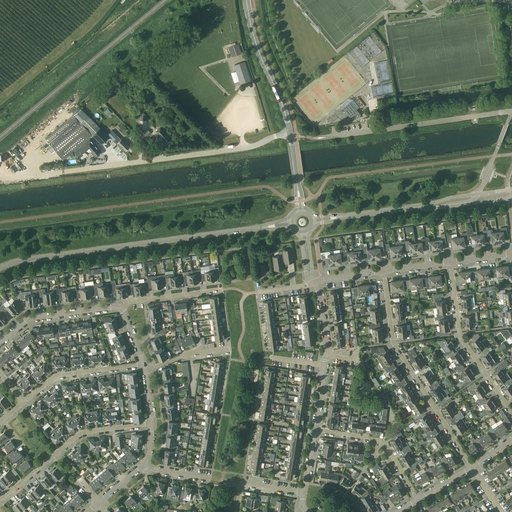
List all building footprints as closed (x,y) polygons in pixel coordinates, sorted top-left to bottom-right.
[(374,57),(382,51),(380,48),(379,49),(370,36),(363,41),(374,57)] [(229,47),(232,57),(241,53),(238,44),(236,45),(231,46),(229,47)] [(241,85),(251,81),(244,62),(234,65),(241,85)] [(341,106),(334,112),(341,120),(348,115),(350,118),(354,115),(357,118),(361,115),(350,101),(342,107),(341,106)] [(81,108),(45,138),(63,160),(92,135),(100,143),(108,135),(81,108)] [(140,125),(148,118),(143,112),(135,120),(140,125)] [(113,130),(114,129),(104,118),(97,125),(108,135),(113,140),(117,144),(118,143),(125,150),(129,146),(122,138),(121,139),(118,135),(113,130)] [(127,131),(123,126),(124,126),(121,123),(117,127),(119,130),(124,135),(127,131)] [(166,143),(172,138),(165,130),(166,128),(163,124),(159,128),(161,129),(156,133),(166,143)] [(134,132),(138,136),(139,135),(140,136),(144,139),(145,141),(148,138),(147,137),(151,133),(148,129),(144,133),(139,128),(134,132)] [(90,139),(74,151),(79,157),(87,150),(90,151),(95,156),(101,152),(90,139)] [(501,231),(497,232),(498,242),(505,241),(504,234),(507,233),(506,227),(500,228),(501,231)] [(491,236),(492,243),(498,242),(497,232),(493,232),(493,231),(491,229),(490,229),(486,230),(487,236),(491,236)] [(467,232),(467,239),(471,238),(472,246),(478,245),(477,234),(471,235),(470,230),(466,230),(467,232)] [(483,234),(477,234),(478,245),(485,244),(484,237),(487,236),(486,230),(483,230),(483,234)] [(461,237),(457,237),(459,248),(465,247),(464,239),(467,239),(467,232),(460,233),(461,237)] [(441,239),(435,240),(436,251),(443,250),(442,242),(445,242),(444,233),(440,234),(441,239)] [(459,248),(457,237),(451,238),(450,235),(447,235),(447,242),(451,241),(452,249),(459,248)] [(421,242),(415,243),(417,253),(423,252),(422,245),(426,245),(425,238),(421,239),(421,242)] [(428,238),(425,238),(426,245),(429,244),(430,252),(436,251),(435,240),(429,241),(428,238)] [(409,247),(410,254),(417,253),(415,243),(409,244),(409,240),(405,241),(406,247),(409,247)] [(379,248),(373,249),(375,259),(381,258),(380,251),(384,250),(382,241),(379,241),(379,248)] [(402,245),(395,246),(397,256),(403,255),(402,248),(406,247),(405,241),(401,241),(402,245)] [(389,250),(390,257),(397,256),(395,246),(389,246),(389,243),(385,244),(386,250),(389,250)] [(346,244),(343,245),(343,249),(344,256),(347,255),(348,263),(355,262),(353,251),(347,252),(347,249),(346,244)] [(361,261),(360,253),(364,253),(363,247),(363,245),(359,246),(359,247),(357,247),(357,251),(353,251),(355,262),(361,261)] [(367,246),(363,247),(364,253),(367,253),(368,260),(375,259),(373,249),(367,249),(367,246)] [(293,262),(292,249),(283,250),(283,251),(279,251),(280,256),(273,257),(274,270),(283,269),(282,263),(284,262),(285,263),(293,262)] [(340,253),(334,254),(335,264),(342,264),(341,256),(344,256),(343,249),(339,250),(340,253)] [(320,252),(321,259),(328,258),(329,265),(335,264),(334,254),(328,255),(327,251),(320,252)] [(266,273),(265,265),(258,266),(259,274),(266,273)] [(216,271),(210,272),(211,281),(217,280),(216,278),(220,277),(219,271),(218,266),(215,266),(216,271)] [(508,266),(502,267),(503,276),(509,276),(511,275),(511,274),(511,268),(508,269),(508,266)] [(496,268),(492,269),(494,277),(497,277),(503,276),(502,267),(496,267),(496,268)] [(209,268),(200,270),(201,273),(202,280),(205,279),(206,281),(211,281),(210,272),(209,268)] [(489,268),(483,269),(484,279),(490,278),(490,277),(494,277),(492,269),(489,269),(489,268)] [(474,271),(475,280),(475,283),(479,283),(478,280),(484,279),(483,269),(477,270),(477,271),(474,271)] [(199,280),(202,280),(201,273),(200,270),(192,271),(192,274),(193,283),(199,282),(199,280)] [(187,271),(183,272),(184,282),(187,282),(188,284),(193,283),(192,274),(189,275),(188,272),(187,271)] [(470,271),(464,272),(465,282),(472,281),(471,280),(475,280),(474,271),(470,272),(470,271)] [(178,276),(174,277),(176,285),(181,285),(181,282),(184,282),(183,272),(179,273),(178,274),(178,276)] [(456,285),(460,285),(459,282),(465,282),(464,272),(458,273),(458,275),(455,276),(456,283),(455,283),(456,285)] [(170,284),(170,286),(176,285),(174,277),(174,273),(165,274),(165,278),(166,284),(170,284)] [(428,277),(425,278),(426,286),(429,286),(436,286),(434,276),(428,277)] [(422,277),(415,278),(417,288),(423,287),(426,286),(425,278),(422,278),(422,277)] [(163,287),(163,285),(166,284),(165,278),(162,278),(156,279),(158,288),(163,287)] [(409,280),(406,280),(407,289),(411,288),(411,289),(417,288),(415,278),(409,279),(409,280)] [(152,286),(152,289),(158,288),(156,279),(151,280),(147,280),(148,287),(152,286)] [(144,282),(139,283),(140,294),(146,293),(146,291),(149,291),(148,287),(147,280),(144,281),(144,282)] [(403,280),(397,281),(398,291),(404,290),(404,289),(407,289),(406,280),(403,281),(403,280)] [(84,282),(84,283),(85,286),(86,298),(92,297),(92,295),(95,294),(94,288),(93,281),(84,282)] [(108,283),(108,285),(103,286),(104,295),(110,294),(109,292),(113,292),(111,282),(108,283)] [(111,282),(113,292),(113,296),(117,295),(117,297),(122,297),(121,284),(116,285),(115,285),(115,282),(112,283),(111,282)] [(126,284),(121,284),(122,297),(128,296),(128,294),(131,293),(130,284),(130,283),(126,283),(126,284)] [(139,283),(130,284),(131,293),(134,293),(135,295),(140,294),(139,283)] [(369,284),(363,285),(365,295),(371,294),(374,293),(373,285),(369,285),(369,284)] [(351,288),(352,298),(355,298),(355,296),(358,295),(358,296),(365,295),(363,285),(357,286),(357,287),(351,288)] [(79,289),(79,290),(76,290),(77,297),(80,296),(81,298),(86,298),(85,286),(80,286),(80,289),(79,289)] [(97,287),(94,288),(95,294),(98,294),(99,296),(104,295),(103,286),(97,287)] [(53,288),(54,292),(48,293),(50,303),(55,302),(54,295),(58,294),(57,287),(53,288)] [(67,287),(58,289),(58,292),(59,299),(63,299),(63,301),(68,300),(67,291),(67,287)] [(45,289),(39,290),(40,297),(43,296),(44,304),(50,303),(48,293),(45,293),(45,289)] [(502,293),(503,299),(511,297),(511,291),(505,293),(505,289),(498,290),(498,294),(502,293)] [(34,295),(31,295),(32,305),(38,304),(37,297),(40,297),(39,290),(33,291),(34,295)] [(73,291),(73,290),(67,291),(68,300),(74,299),(74,297),(77,297),(76,290),(73,291)] [(22,299),(25,299),(26,306),(32,305),(31,295),(28,295),(27,291),(21,292),(22,299)] [(465,298),(460,299),(461,304),(471,303),(470,297),(474,297),(473,294),(464,295),(465,298)] [(8,301),(7,301),(16,312),(21,308),(16,303),(19,301),(14,295),(12,297),(12,298),(8,301)] [(500,305),(500,308),(507,307),(507,304),(511,303),(511,297),(503,299),(504,304),(500,305)] [(434,299),(435,302),(436,302),(437,308),(446,306),(446,301),(441,301),(441,298),(434,299)] [(7,310),(12,315),(16,312),(7,301),(3,304),(1,306),(5,312),(7,310)] [(186,302),(180,302),(180,303),(182,313),(187,312),(187,315),(191,314),(190,308),(187,308),(186,302)] [(405,302),(395,303),(395,304),(396,307),(394,307),(395,313),(404,312),(406,311),(405,302)] [(173,319),(177,318),(176,317),(182,316),(181,313),(182,313),(180,303),(174,304),(175,310),(172,310),(173,319)] [(472,309),(471,303),(461,304),(462,310),(466,310),(467,313),(474,312),(479,311),(478,308),(475,308),(472,309)] [(446,306),(437,308),(437,313),(436,314),(437,317),(443,316),(443,313),(447,312),(446,306)] [(511,309),(507,311),(507,307),(500,308),(501,312),(505,311),(505,316),(511,315),(511,309)] [(302,321),(307,320),(307,318),(310,318),(309,312),(301,313),(298,314),(299,321),(302,321)] [(467,316),(463,316),(464,322),(474,321),(473,315),(474,315),(474,312),(467,313),(467,316)] [(335,322),(342,321),(341,313),(333,314),(333,320),(334,320),(335,322)] [(380,317),(380,315),(370,316),(371,322),(372,323),(369,323),(369,326),(375,325),(374,321),(381,321),(381,320),(382,320),(381,317),(380,317)] [(511,321),(511,315),(505,316),(506,322),(502,323),(502,326),(509,325),(509,322),(511,321)] [(438,320),(439,326),(449,324),(448,318),(444,319),(443,316),(437,317),(435,317),(435,320),(438,320)] [(110,317),(102,318),(104,323),(105,322),(107,328),(117,324),(118,323),(116,320),(115,320),(114,318),(111,320),(110,317)] [(265,318),(266,325),(266,329),(275,328),(274,317),(265,318)] [(303,329),(311,328),(310,322),(307,323),(307,320),(302,321),(302,323),(299,324),(300,329),(303,329)] [(476,326),(474,327),(474,321),(464,322),(464,328),(469,327),(469,331),(476,330),(476,326)] [(151,325),(152,331),(158,330),(160,333),(161,333),(166,331),(164,328),(162,329),(161,323),(151,325)] [(109,333),(107,334),(108,337),(114,334),(113,331),(119,329),(117,324),(107,328),(109,333)] [(445,331),(450,330),(449,324),(439,326),(440,331),(438,331),(439,335),(446,334),(445,331)] [(59,328),(56,328),(57,337),(66,336),(65,333),(64,325),(58,326),(59,328)] [(372,329),(373,335),(382,334),(382,328),(375,329),(375,325),(369,326),(369,329),(372,328),(372,329)] [(53,326),(47,327),(48,335),(49,338),(57,337),(56,328),(53,328),(53,326)] [(510,337),(511,340),(511,335),(507,329),(500,330),(504,337),(506,340),(510,337)] [(398,337),(405,337),(406,340),(413,339),(413,335),(407,336),(407,330),(397,332),(398,337)] [(30,331),(26,335),(31,341),(35,338),(30,331)] [(190,333),(191,335),(186,337),(190,347),(190,348),(195,345),(193,339),(195,338),(193,332),(190,333)] [(156,338),(150,340),(153,345),(153,346),(162,342),(160,337),(162,336),(161,333),(160,333),(155,335),(156,338)] [(470,342),(474,347),(482,342),(479,337),(480,336),(478,333),(472,337),(474,340),(470,342)] [(110,339),(112,338),(114,344),(123,340),(121,334),(115,337),(114,334),(108,337),(110,339)] [(26,335),(22,338),(27,345),(31,341),(26,335)] [(182,343),(184,349),(190,347),(186,337),(181,340),(180,337),(177,338),(179,344),(182,343)] [(17,342),(19,343),(16,345),(22,351),(24,350),(23,348),(27,345),(22,338),(17,342)] [(123,340),(114,344),(116,349),(126,345),(124,339),(123,340)] [(340,349),(347,348),(346,339),(336,340),(337,346),(340,346),(340,349)] [(446,356),(447,355),(453,351),(451,348),(454,346),(451,341),(449,342),(448,340),(446,341),(445,340),(437,341),(445,352),(444,353),(446,356)] [(477,352),(481,350),(482,352),(490,347),(488,348),(486,346),(487,345),(484,340),(482,342),(474,347),(477,352)] [(162,342),(153,346),(153,345),(152,346),(154,351),(164,347),(162,342)] [(13,346),(9,349),(14,355),(16,358),(20,354),(20,355),(23,353),(22,351),(16,345),(14,347),(13,346)] [(128,350),(126,345),(116,349),(118,354),(128,350)] [(154,351),(157,356),(166,352),(164,347),(154,351)] [(379,356),(376,358),(380,363),(390,356),(387,351),(386,352),(383,347),(371,348),(371,353),(376,352),(379,356)] [(481,357),(484,362),(492,356),(489,352),(492,349),(490,347),(482,352),(484,355),(481,357)] [(10,359),(14,355),(9,349),(4,353),(10,359)] [(130,356),(128,350),(118,354),(120,359),(118,360),(119,363),(125,361),(124,358),(130,356)] [(101,351),(96,352),(98,360),(100,360),(101,364),(106,364),(105,353),(102,354),(101,351)] [(448,358),(449,357),(453,362),(461,356),(458,351),(454,353),(453,351),(447,355),(448,358)] [(95,365),(95,361),(98,360),(96,352),(92,352),(92,355),(89,355),(90,366),(95,365)] [(159,361),(169,358),(166,352),(157,356),(159,361)] [(418,354),(410,359),(413,364),(421,359),(424,357),(421,352),(418,354)] [(0,356),(5,362),(10,359),(4,353),(0,356)] [(83,356),(83,353),(78,354),(79,363),(82,362),(83,367),(88,366),(87,356),(83,356)] [(76,363),(79,363),(78,354),(73,355),(74,357),(70,358),(72,368),(77,367),(76,363)] [(59,370),(58,365),(61,365),(60,356),(55,357),(55,360),(52,360),(53,371),(59,370)] [(64,356),(60,356),(61,365),(64,365),(64,369),(70,368),(68,358),(65,359),(64,356)] [(393,361),(390,356),(380,363),(383,367),(386,366),(393,361)] [(461,363),(465,360),(461,356),(453,362),(456,366),(455,367),(457,370),(463,366),(461,363)] [(496,361),(495,361),(492,356),(484,362),(487,367),(491,364),(493,367),(498,363),(496,361)] [(413,364),(416,369),(424,364),(421,359),(413,364)] [(492,375),(496,379),(504,374),(505,373),(503,369),(509,365),(506,360),(498,366),(499,366),(494,369),(496,372),(492,375)] [(40,363),(36,367),(41,373),(44,371),(46,375),(51,371),(44,363),(41,366),(40,363)] [(426,372),(420,375),(423,380),(433,374),(434,373),(429,366),(425,368),(424,368),(426,372)] [(459,372),(460,372),(463,376),(471,370),(468,366),(465,368),(463,366),(457,370),(459,372)] [(42,378),(39,375),(41,373),(36,367),(32,370),(34,372),(31,374),(38,382),(42,378)] [(397,367),(390,372),(393,377),(400,372),(397,367)] [(471,378),(475,375),(471,370),(463,376),(467,381),(464,383),(466,386),(473,380),(471,378)] [(306,373),(304,373),(304,376),(302,375),(303,373),(295,371),(294,376),(301,377),(300,381),(309,382),(310,377),(306,376),(306,373)] [(403,377),(400,372),(393,377),(396,381),(393,383),(396,386),(401,383),(399,380),(403,377)] [(423,380),(426,385),(432,381),(434,384),(435,383),(438,382),(433,374),(423,380)] [(503,382),(504,384),(510,381),(508,378),(507,379),(504,374),(496,379),(499,384),(503,382)] [(27,377),(25,375),(22,378),(27,385),(29,383),(32,387),(36,383),(30,375),(27,377)] [(28,390),(25,387),(27,385),(22,378),(18,381),(20,383),(17,386),(24,394),(28,390)] [(109,381),(107,381),(108,391),(111,391),(111,389),(116,388),(114,378),(109,378),(109,381)] [(104,389),(105,392),(108,391),(107,381),(104,381),(103,379),(98,380),(99,390),(104,389)] [(91,383),(88,383),(90,394),(93,393),(93,391),(98,390),(96,380),(91,381),(91,383)] [(86,392),(87,394),(90,394),(88,383),(86,384),(85,381),(80,382),(81,393),(86,392)] [(369,381),(363,384),(364,388),(366,393),(373,390),(369,381)] [(503,389),(506,394),(511,390),(511,385),(511,384),(511,383),(510,381),(504,384),(506,387),(503,389)] [(73,386),(70,386),(72,396),(75,396),(75,393),(80,393),(78,382),(73,383),(73,386)] [(396,386),(398,389),(400,388),(403,393),(410,388),(407,383),(403,386),(401,383),(396,386)] [(469,390),(472,389),(475,393),(483,388),(480,383),(476,385),(475,383),(467,388),(469,390)] [(68,394),(68,397),(72,396),(70,386),(68,386),(67,384),(62,385),(63,395),(68,394)] [(167,391),(167,393),(175,392),(174,385),(164,386),(165,392),(167,391)] [(438,386),(430,391),(433,396),(441,391),(438,386)] [(51,392),(53,394),(51,395),(57,403),(60,401),(58,399),(62,396),(55,388),(51,392)] [(403,393),(400,394),(403,399),(404,399),(406,402),(410,399),(408,396),(414,393),(410,388),(403,393)] [(477,399),(479,402),(485,398),(483,395),(487,393),(483,388),(475,393),(478,398),(477,399)] [(139,390),(139,389),(129,391),(130,398),(137,397),(137,396),(139,395),(139,390)] [(433,396),(436,401),(440,399),(442,402),(449,397),(444,389),(441,391),(433,396)] [(166,400),(166,401),(176,399),(175,392),(167,393),(167,394),(165,395),(166,400)] [(53,404),(55,405),(57,403),(51,395),(48,397),(47,395),(43,399),(49,407),(53,404)] [(0,399),(0,406),(2,405),(5,410),(8,408),(7,406),(10,404),(4,396),(0,399)] [(137,399),(137,397),(130,398),(131,405),(141,404),(140,398),(137,399)] [(482,404),(485,408),(493,403),(490,398),(487,400),(485,398),(479,402),(481,404),(482,404)] [(412,402),(410,399),(406,402),(407,404),(408,404),(411,410),(413,409),(421,404),(418,399),(412,402)] [(45,413),(44,411),(48,408),(41,400),(37,404),(38,405),(34,409),(33,407),(28,411),(35,419),(39,415),(40,417),(45,413)] [(449,403),(441,408),(444,413),(452,408),(449,403)] [(493,410),(497,408),(493,403),(485,408),(488,413),(487,414),(489,417),(495,413),(493,410)] [(416,413),(413,416),(415,419),(422,414),(420,411),(424,409),(421,404),(413,409),(416,413)] [(117,407),(115,408),(110,409),(111,417),(114,417),(115,421),(120,421),(119,410),(119,408),(117,407)] [(460,410),(455,413),(452,408),(444,413),(448,418),(452,415),(454,418),(455,418),(462,413),(460,410)] [(109,422),(109,418),(111,417),(110,409),(105,409),(106,412),(102,412),(104,423),(109,422)] [(97,410),(92,411),(93,420),(96,419),(97,424),(102,423),(101,413),(97,413),(97,410)] [(175,420),(179,420),(178,416),(177,410),(167,412),(168,418),(175,417),(175,420)] [(91,425),(90,420),(93,420),(92,411),(87,412),(88,414),(84,415),(86,425),(91,425)] [(457,421),(451,424),(454,429),(462,424),(459,420),(464,417),(462,413),(455,418),(457,421)] [(77,418),(76,415),(71,417),(75,425),(78,424),(80,428),(85,425),(83,422),(84,422),(82,415),(77,418)] [(352,422),(351,430),(356,431),(358,421),(358,417),(355,416),(349,415),(348,422),(352,422)] [(432,421),(429,416),(427,418),(425,415),(417,419),(414,421),(416,424),(421,421),(424,426),(432,421)] [(373,416),(369,416),(368,418),(367,425),(370,425),(369,433),(375,434),(376,424),(374,423),(374,419),(372,419),(373,416)] [(382,416),(380,420),(377,420),(376,424),(375,434),(380,434),(381,430),(384,431),(387,417),(382,416)] [(75,430),(73,426),(75,425),(71,417),(67,419),(68,422),(65,423),(70,433),(75,430)] [(362,432),(363,424),(367,425),(368,418),(362,417),(360,421),(358,421),(356,431),(362,432)] [(508,430),(507,429),(510,427),(511,426),(511,424),(507,417),(502,421),(502,422),(498,425),(503,434),(508,430)] [(435,426),(432,421),(424,426),(427,431),(422,434),(424,437),(427,435),(432,432),(430,429),(435,426)] [(465,429),(462,424),(454,429),(458,434),(465,429)] [(59,428),(58,426),(54,429),(60,435),(62,434),(65,437),(69,434),(62,425),(59,428)] [(492,428),(489,429),(493,435),(496,433),(498,437),(503,434),(498,425),(493,428),(492,428)] [(60,441),(57,437),(60,435),(54,429),(50,432),(52,434),(49,436),(56,444),(60,441)] [(487,431),(487,432),(483,435),(488,444),(493,441),(491,437),(493,435),(489,429),(487,431)] [(9,438),(6,435),(7,434),(5,431),(0,435),(0,442),(2,444),(9,438)] [(396,437),(390,441),(393,446),(401,441),(400,439),(403,436),(400,431),(394,434),(396,437)] [(429,439),(431,437),(434,442),(442,437),(439,432),(434,435),(432,432),(427,435),(429,439)] [(475,439),(478,445),(481,443),(484,447),(488,444),(483,435),(478,439),(477,438),(475,439)] [(99,438),(100,440),(97,441),(98,451),(102,451),(101,448),(106,448),(105,437),(99,438)] [(434,442),(437,447),(445,442),(442,437),(434,442)] [(478,451),(476,447),(478,445),(475,439),(473,438),(471,439),(473,442),(468,445),(470,449),(468,450),(471,453),(472,452),(473,454),(478,451)] [(95,449),(95,451),(98,451),(97,441),(94,441),(94,439),(88,440),(90,450),(95,449)] [(172,446),(171,448),(178,449),(178,446),(175,446),(176,440),(166,439),(166,445),(172,446)] [(131,440),(131,445),(132,446),(131,448),(139,453),(139,448),(137,448),(137,446),(141,447),(141,441),(131,440)] [(10,456),(9,456),(9,457),(15,452),(13,449),(17,446),(15,443),(14,444),(11,441),(4,447),(9,453),(8,453),(10,456)] [(323,443),(322,448),(332,450),(332,448),(337,448),(337,442),(331,441),(331,444),(323,443)] [(396,451),(402,447),(404,450),(409,447),(406,442),(402,443),(401,441),(393,446),(396,451)] [(348,459),(350,455),(352,455),(353,445),(348,444),(347,452),(343,451),(342,458),(348,459)] [(77,448),(78,450),(76,452),(83,460),(85,458),(84,456),(88,453),(81,445),(77,448)] [(358,454),(359,446),(353,445),(352,455),(354,456),(354,460),(363,461),(364,455),(358,454)] [(399,457),(402,462),(411,457),(410,455),(412,452),(409,447),(404,450),(406,453),(399,457)] [(175,452),(177,452),(178,449),(171,448),(171,451),(165,451),(164,456),(174,458),(175,452)] [(336,454),(332,452),(332,450),(322,448),(321,454),(329,455),(328,459),(335,460),(336,454)] [(21,450),(17,454),(15,452),(9,457),(13,462),(15,460),(18,464),(25,458),(22,454),(23,453),(21,450)] [(131,462),(132,461),(136,458),(130,450),(125,454),(131,462)] [(79,460),(80,462),(83,460),(76,452),(74,454),(72,452),(68,456),(75,464),(79,460)] [(125,454),(121,457),(127,466),(132,462),(132,461),(131,462),(125,454)] [(164,456),(163,456),(163,460),(164,460),(163,462),(168,463),(167,465),(174,466),(175,463),(173,463),(174,458),(164,456)] [(445,456),(442,458),(443,460),(446,466),(449,464),(451,468),(456,465),(455,463),(457,462),(455,458),(453,459),(451,456),(446,459),(445,456)] [(123,469),(127,466),(121,457),(116,461),(123,469)] [(416,458),(412,459),(411,457),(402,462),(405,467),(412,463),(413,466),(419,463),(416,458)] [(33,465),(31,462),(30,463),(27,460),(20,466),(25,472),(33,465)] [(328,481),(330,473),(329,472),(330,464),(334,464),(334,461),(331,461),(325,460),(325,463),(324,470),(318,469),(317,475),(320,475),(320,480),(324,479),(324,481),(328,481)] [(441,462),(436,465),(441,474),(446,471),(444,467),(446,466),(443,460),(440,461),(441,462)] [(508,463),(506,460),(501,463),(506,470),(510,467),(511,468),(511,467),(511,464),(510,461),(508,463)] [(114,468),(118,473),(123,469),(116,461),(112,465),(110,463),(108,465),(112,470),(114,468)] [(375,474),(379,473),(380,475),(389,469),(386,464),(380,468),(376,463),(371,466),(375,474)] [(501,473),(506,470),(501,463),(497,466),(501,473)] [(109,480),(114,476),(110,471),(112,470),(108,465),(106,467),(107,469),(103,472),(109,480)] [(434,473),(436,477),(441,474),(436,465),(431,468),(430,467),(427,469),(431,475),(434,473)] [(501,473),(497,466),(492,469),(497,476),(501,473)] [(50,471),(53,476),(51,478),(55,483),(58,481),(57,480),(63,475),(57,468),(53,470),(52,469),(50,471)] [(392,474),(389,469),(380,475),(382,476),(379,479),(382,484),(387,481),(386,478),(392,474)] [(428,476),(431,475),(427,469),(425,471),(425,472),(420,475),(425,483),(430,480),(428,476)] [(487,472),(492,479),(497,476),(492,469),(487,472)] [(9,470),(3,475),(10,484),(13,481),(13,479),(15,477),(9,470)] [(103,472),(99,476),(105,484),(110,480),(109,480),(103,472)] [(294,479),(295,473),(286,472),(285,476),(280,475),(279,479),(286,480),(286,478),(287,478),(287,480),(289,481),(290,478),(294,479)] [(334,472),(333,473),(330,473),(328,481),(333,482),(333,481),(337,483),(337,481),(339,481),(342,473),(334,472)] [(349,479),(349,478),(342,473),(339,481),(341,482),(340,484),(344,485),(343,486),(347,489),(352,482),(349,479)] [(7,486),(10,484),(3,475),(0,477),(0,484),(3,487),(5,486),(7,486)] [(53,485),(55,483),(51,478),(49,480),(45,475),(42,477),(44,479),(40,482),(46,489),(52,484),(53,485)] [(418,482),(420,486),(425,483),(420,475),(415,478),(414,475),(411,476),(415,484),(418,482)] [(101,488),(105,484),(99,476),(94,479),(100,487),(101,488)] [(96,491),(100,487),(94,479),(90,483),(96,491)] [(159,493),(163,493),(165,484),(158,483),(157,488),(154,488),(153,496),(156,496),(157,494),(159,495),(159,493)] [(402,489),(399,483),(391,488),(393,491),(398,500),(403,497),(399,490),(402,489)] [(474,490),(470,483),(465,486),(469,493),(474,490)] [(359,497),(360,495),(361,496),(367,490),(361,486),(359,487),(356,484),(351,492),(355,494),(356,493),(359,497)] [(35,488),(34,486),(32,488),(39,497),(45,492),(39,485),(35,488)] [(143,485),(137,491),(140,494),(139,494),(141,497),(142,496),(142,497),(146,494),(149,498),(153,497),(151,488),(148,489),(148,490),(147,490),(143,485)] [(170,495),(177,496),(178,486),(172,485),(171,490),(168,490),(167,498),(170,498),(170,495)] [(469,493),(465,486),(460,489),(464,496),(469,493)] [(184,497),(190,498),(192,488),(185,487),(184,492),(181,492),(180,498),(183,498),(184,497)] [(27,495),(33,502),(39,497),(32,488),(29,491),(30,492),(27,495)] [(206,500),(207,495),(205,495),(205,490),(199,489),(198,493),(195,493),(194,500),(197,501),(197,499),(204,500),(204,499),(206,500)] [(398,500),(393,491),(391,492),(388,489),(383,492),(386,498),(389,496),(393,503),(398,500)] [(464,496),(460,489),(455,492),(459,499),(460,499),(464,496)] [(363,502),(365,506),(373,502),(371,498),(371,497),(367,490),(361,496),(362,498),(360,499),(364,502),(363,502)] [(450,495),(454,502),(458,500),(459,503),(461,502),(460,499),(459,499),(455,492),(450,495)] [(80,504),(84,501),(78,493),(73,497),(80,504)] [(131,496),(124,501),(127,504),(126,505),(129,508),(129,507),(130,507),(133,505),(136,507),(138,505),(141,509),(144,507),(139,501),(137,503),(131,496)] [(275,509),(278,510),(277,511),(282,511),(284,511),(285,506),(283,506),(285,502),(278,501),(279,498),(271,496),(270,503),(276,505),(275,509)] [(21,500),(20,498),(17,500),(24,509),(30,504),(24,497),(21,500)] [(73,497),(69,500),(76,508),(80,505),(80,504),(73,497)] [(246,506),(250,506),(251,506),(253,506),(253,507),(258,507),(259,499),(255,498),(254,498),(252,498),(252,497),(247,497),(246,506)] [(452,504),(448,497),(443,500),(447,507),(452,504)] [(12,507),(16,511),(20,511),(24,509),(17,500),(15,503),(16,504),(12,507)] [(71,511),(76,508),(69,500),(65,504),(71,511)] [(438,503),(442,510),(447,507),(443,500),(438,503)] [(376,505),(375,505),(373,502),(365,506),(367,510),(368,509),(369,511),(379,511),(380,511),(376,505)] [(59,503),(55,506),(56,507),(59,511),(60,511),(62,511),(63,511),(70,511),(71,511),(65,504),(62,506),(61,505),(60,505),(59,503)] [(438,503),(433,506),(436,511),(437,511),(442,510),(438,503)]
